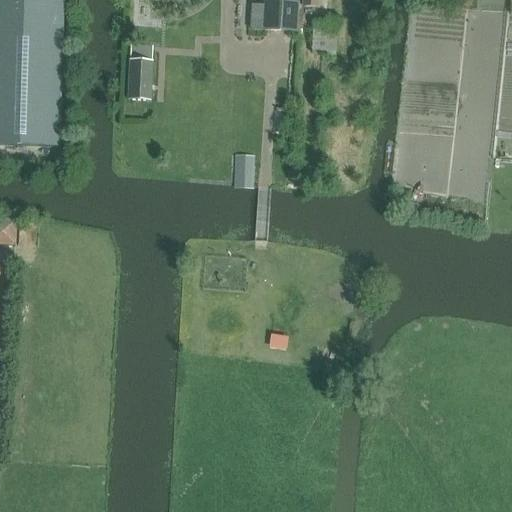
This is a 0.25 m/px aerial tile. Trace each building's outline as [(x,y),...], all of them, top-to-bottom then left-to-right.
[(264,2),(263,31),(297,34),(299,4),(298,0),(286,0),(287,3),(264,2)] [(319,0),(302,0),(303,8),(320,8),(319,0)] [(421,0),(411,0),(395,165),(440,182),(451,183),(456,168),(465,172),(505,176),(472,163),(457,161),(459,140),(429,137),(431,133),(433,109),(443,82),(461,84),(464,48),(481,49),(468,44),(469,42),(472,5),(421,0)] [(0,2),(0,147),(57,149),(61,4),(0,2)] [(313,22),(311,56),(335,58),(337,24),(313,22)] [(153,62),(131,61),(129,101),(151,102),(153,62)] [(18,221),(0,219),(0,245),(16,247),(18,221)]
